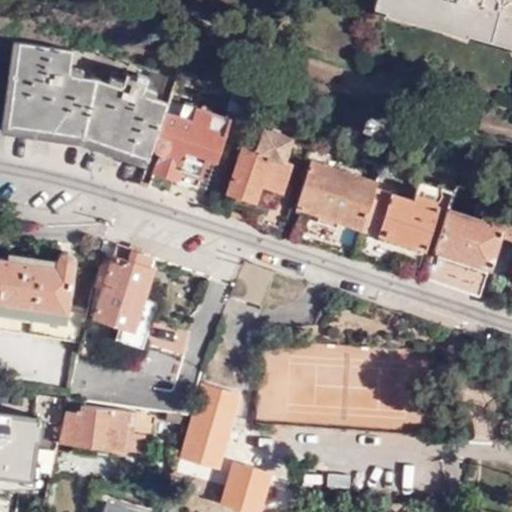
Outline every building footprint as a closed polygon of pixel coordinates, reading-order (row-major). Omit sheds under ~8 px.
[(511,0),(387,0),(386,7),(395,10),(392,19),(478,42),(480,36),(511,44),(511,0)] [(0,27),(0,56),(16,58),(18,51),(24,11),(3,6),(0,27)] [(80,139),(145,162),(148,155),(85,133),(12,122),(23,52),(18,51),(16,58),(9,104),(4,129),(80,139)] [(152,142),(160,118),(164,108),(171,88),(134,76),(129,89),(98,79),(59,74),(61,58),(23,52),(12,122),(85,133),(148,155),(152,142)] [(158,153),(147,184),(201,202),(231,118),(184,102),(180,114),(164,108),(160,118),(152,142),(152,147),(154,151),(158,153)] [(244,143),(227,191),(256,201),(262,183),(282,190),(292,163),(284,160),(293,137),(263,127),(255,147),(244,143)] [(235,134),(231,147),(240,150),(244,137),(235,134)] [(301,206),(292,232),(353,253),(375,189),(377,182),(311,160),(296,204),(301,206)] [(353,253),(414,273),(437,206),(435,205),(440,189),(415,180),(408,200),(375,189),(353,253)] [(273,195),(263,223),(281,228),(290,201),(273,195)] [(424,276),(478,294),(499,233),(509,237),(511,229),(511,216),(480,205),(475,218),(448,208),(424,276)] [(147,264),(151,254),(104,238),(100,252),(109,255),(89,313),(116,322),(131,327),(144,291),(152,266),(147,264)] [(0,327),(80,340),(98,262),(75,258),(74,253),(69,250),(62,250),(56,254),(54,266),(0,257),(0,327)] [(275,272),(243,259),(235,280),(230,293),(263,305),(275,272)] [(511,305),(511,272),(506,272),(496,300),(511,305)] [(113,334),(140,343),(156,296),(144,291),(131,327),(116,322),(113,334)] [(80,340),(77,352),(132,369),(140,343),(113,334),(86,325),(80,340)] [(217,466),(239,396),(203,385),(183,457),(217,466)] [(0,463),(49,472),(66,398),(0,388),(0,463)] [(141,452),(144,434),(130,431),(130,425),(124,424),(126,410),(81,404),(79,410),(66,409),(62,440),(77,442),(76,451),(125,457),(127,450),(141,452)] [(395,511),(443,511),(444,494),(292,485),(292,506),(395,511)] [(141,511),(106,500),(101,511),(141,511)]
